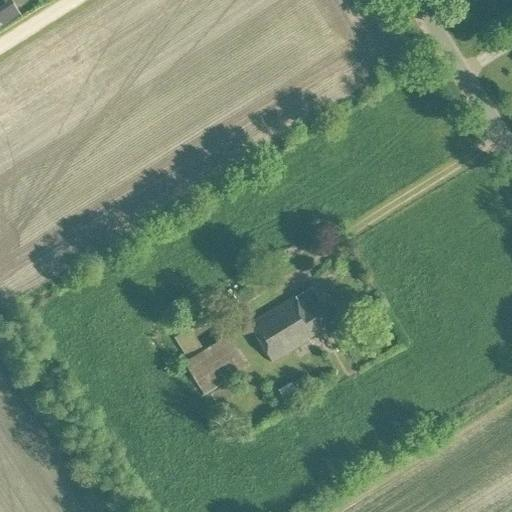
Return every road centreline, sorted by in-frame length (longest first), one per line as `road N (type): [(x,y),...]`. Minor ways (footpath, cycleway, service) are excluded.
road 1 (track): [(503,136),(314,255),(281,288)]
road 2 (unclassified): [(511,150),(416,0)]
